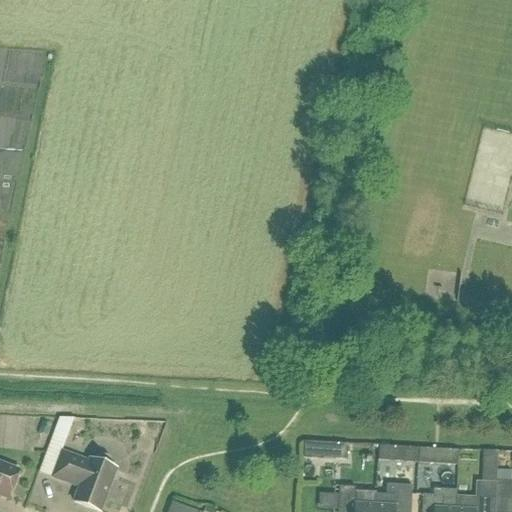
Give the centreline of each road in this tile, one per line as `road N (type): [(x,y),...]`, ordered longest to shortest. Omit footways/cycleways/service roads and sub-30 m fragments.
road 1 (track): [(0,380),(190,390)]
road 2 (track): [(190,390),(315,397)]
